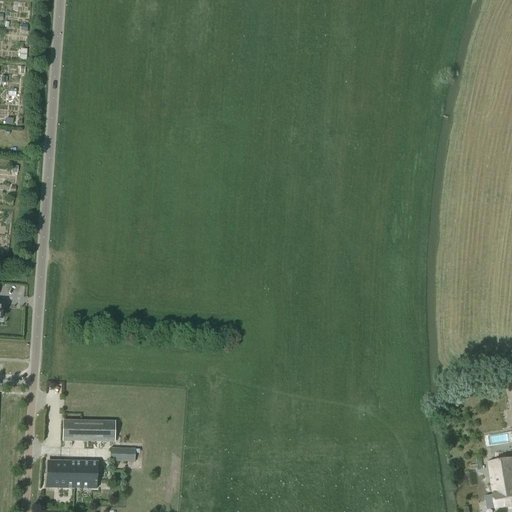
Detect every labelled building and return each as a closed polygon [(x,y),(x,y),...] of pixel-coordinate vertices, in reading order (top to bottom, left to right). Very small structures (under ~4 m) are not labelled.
[(114,443),(115,422),(63,421),(63,442),(114,443)] [(511,432),(490,434),(490,441),(511,440),(511,432)] [(135,463),(135,450),(110,449),(110,462),(135,463)] [(511,458),(489,463),(494,496),(496,509),(511,506),(511,458)] [(96,490),(98,463),(47,461),(46,488),(96,490)]
